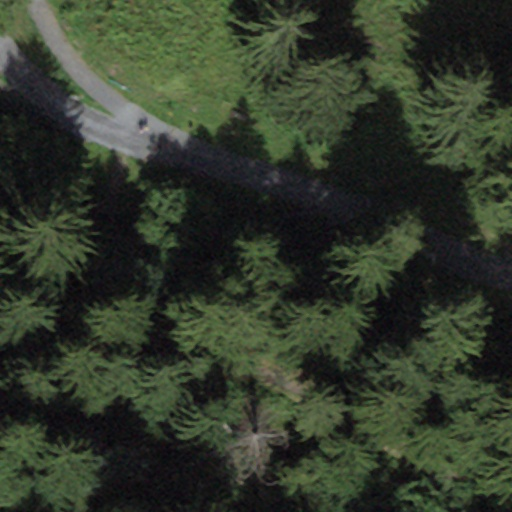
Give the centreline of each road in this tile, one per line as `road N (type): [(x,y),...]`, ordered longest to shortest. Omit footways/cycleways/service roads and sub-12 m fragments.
road 1 (residential): [(511,284),(257,195),(151,144)]
road 2 (track): [(151,144),(84,82),(25,0)]
road 3 (track): [(136,138),(55,109),(0,65)]
